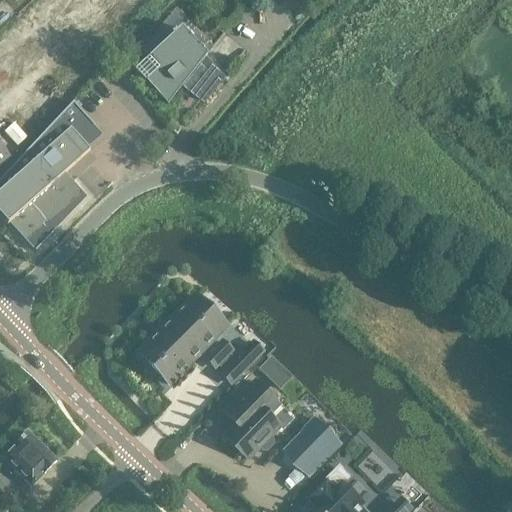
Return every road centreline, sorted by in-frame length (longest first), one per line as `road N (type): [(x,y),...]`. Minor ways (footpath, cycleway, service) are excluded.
road 1 (unclassified): [(0,315),(126,188),(193,173),(273,186),(511,308)]
road 2 (unclassified): [(196,511),(0,320)]
